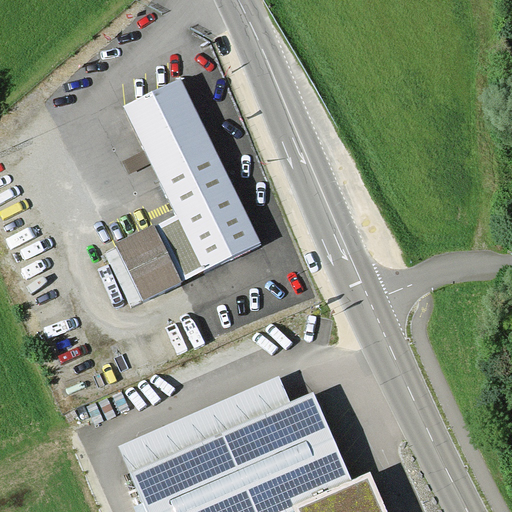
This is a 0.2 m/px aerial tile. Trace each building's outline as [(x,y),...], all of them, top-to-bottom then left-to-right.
[(155,225),(182,281),(261,242),(181,78),(124,106),(177,215),(155,225)] [(131,305),(182,281),(155,225),(116,244),(118,248),(106,254),(131,305)] [(118,446),(130,472),(291,402),(279,375),(118,446)] [(291,402),(130,472),(143,502),(147,511),(292,511),(295,511),(388,511),(370,471),(352,480),(313,392),(291,402)] [(136,511),(147,511),(143,502),(134,506),(136,511)]
